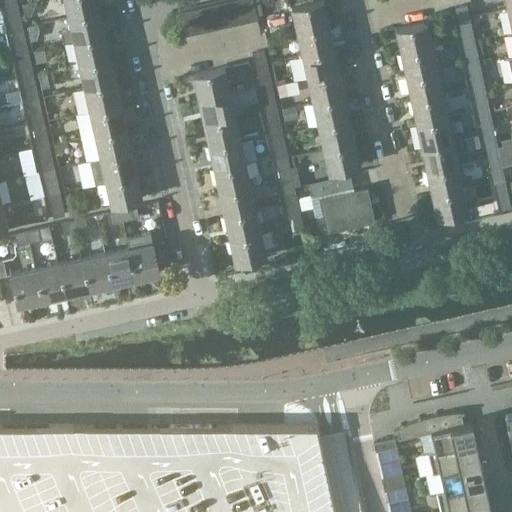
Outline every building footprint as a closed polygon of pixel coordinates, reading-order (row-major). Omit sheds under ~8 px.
[(63,0),(67,16),(98,9),(96,0),(63,0)] [(239,0),(230,0),(227,1),(232,25),(244,22),(239,0)] [(251,0),(239,0),(244,22),(256,19),(251,0)] [(318,0),(290,6),(295,30),(327,23),(322,0),(318,0)] [(219,28),(232,25),(227,1),(214,4),(219,28)] [(19,15),(16,4),(4,6),(7,18),(19,15)] [(214,4),(202,6),(208,30),(219,28),(214,4)] [(454,7),(456,19),(469,16),(466,4),(454,7)] [(202,6),(190,9),(195,33),(208,30),(202,6)] [(98,9),(67,16),(72,39),(104,32),(98,9)] [(195,33),(190,9),(178,12),(183,36),(195,33)] [(7,18),(10,30),(22,27),(19,15),(7,18)] [(456,19),(459,31),(471,28),(469,16),(456,19)] [(394,28),(399,52),(431,45),(426,21),(394,28)] [(295,30),(301,54),(333,47),(327,23),(295,30)] [(24,39),(22,27),(10,30),(12,41),(24,39)] [(474,40),(471,28),(459,31),(461,42),(474,40)] [(109,55),(104,32),(72,39),(77,62),(109,55)] [(15,53),(27,50),(24,39),(12,41),(15,53)] [(461,42),(464,54),(476,51),(474,40),(461,42)] [(431,45),(399,52),(404,76),(436,69),(431,45)] [(333,47),(301,54),(306,77),(338,70),(333,47)] [(30,62),(27,50),(15,53),(17,65),(30,62)] [(263,50),(251,53),(254,64),(266,62),(263,50)] [(464,54),(467,66),(479,63),(476,51),(464,54)] [(240,53),(224,56),(225,66),(242,63),(240,53)] [(114,79),(109,55),(77,62),(83,86),(114,79)] [(20,77),(32,74),(30,62),(17,65),(20,77)] [(256,76),(268,73),(266,62),(254,64),(256,76)] [(469,78),(481,75),(479,63),(467,66),(469,78)] [(191,74),(197,98),(228,91),(223,67),(191,74)] [(441,92),(436,69),(404,76),(410,99),(441,92)] [(306,77),(311,100),(343,93),(338,70),(306,77)] [(259,88),(271,85),(268,73),(256,76),(259,88)] [(35,86),(32,74),(20,77),(23,88),(35,86)] [(469,78),(472,89),(484,87),(481,75),(469,78)] [(114,79),(83,86),(88,109),(120,102),(114,79)] [(286,83),(276,85),(279,97),(289,94),(286,83)] [(271,85),(259,88),(261,100),(274,97),(271,85)] [(23,88),(25,100),(37,97),(35,86),(23,88)] [(487,98),(484,87),(472,89),(474,101),(487,98)] [(197,98),(202,121),(233,114),(228,91),(197,98)] [(441,92),(410,99),(415,122),(447,115),(441,92)] [(311,100),(316,124),(348,116),(343,93),(311,100)] [(40,109),(37,97),(25,100),(28,112),(40,109)] [(264,111),(276,108),(274,97),(261,100),(264,111)] [(474,101),(477,113),(489,110),(487,98),(474,101)] [(125,125),(120,102),(88,109),(93,133),(125,125)] [(292,105),(281,108),(284,120),(294,118),(292,105)] [(276,108),(264,111),(267,123),(279,120),(276,108)] [(28,112),(31,123),(43,121),(40,109),(28,112)] [(479,124),(492,122),(489,110),(477,113),(479,124)] [(233,114),(202,121),(207,145),(239,138),(233,114)] [(415,122),(420,146),(452,139),(447,115),(415,122)] [(348,116),(316,124),(321,147),(353,140),(348,116)] [(269,135),(281,132),(279,120),(267,123),(269,135)] [(45,132),(43,121),(31,123),(33,135),(45,132)] [(479,124),(482,136),(494,133),(492,122),(479,124)] [(125,125),(93,133),(99,156),(130,149),(125,125)] [(33,135),(36,147),(48,144),(45,132),(33,135)] [(281,132),(269,135),(272,146),(284,144),(281,132)] [(482,136),(484,148),(497,145),(494,133),(482,136)] [(501,144),(497,145),(499,157),(501,165),(511,162),(511,135),(500,138),(501,144)] [(25,188),(39,185),(26,137),(12,141),(25,188)] [(207,145),(212,168),(244,161),(239,138),(207,145)] [(420,146),(425,169),(457,162),(452,139),(420,146)] [(359,164),(353,140),(321,147),(327,171),(359,164)] [(51,156),(48,144),(36,147),(39,158),(51,156)] [(284,144),(272,146),(274,158),(287,155),(284,144)] [(487,160),(499,157),(497,145),(484,148),(487,160)] [(136,172),(130,149),(99,156),(104,179),(136,172)] [(277,170),(289,167),(287,155),(274,158),(277,170)] [(41,170),(53,167),(51,156),(39,158),(41,170)] [(487,160),(490,171),(502,169),(501,165),(499,157),(487,160)] [(244,161),(212,168),(217,191),(249,184),(244,161)] [(457,162),(425,169),(430,192),(462,185),(457,162)] [(56,179),(53,167),(41,170),(44,182),(56,179)] [(289,167),(277,170),(280,182),(292,179),(289,167)] [(492,183),(505,180),(502,169),(490,171),(492,183)] [(141,196),(136,172),(104,179),(110,203),(141,196)] [(315,214),(324,213),(327,228),(361,220),(359,210),(369,208),(365,188),(345,193),(344,188),(352,186),(349,173),(308,182),(315,214)] [(59,191),(56,179),(44,182),(46,194),(59,191)] [(280,182),(282,193),(294,190),(292,179),(280,182)] [(254,208),(249,184),(217,191),(223,215),(254,208)] [(467,210),(462,185),(430,192),(435,217),(467,210)] [(282,193),(285,205),(297,202),(294,190),(282,193)] [(46,194),(49,205),(61,203),(59,191),(46,194)] [(297,202),(285,205),(287,217),(299,214),(297,202)] [(64,214),(61,203),(49,205),(51,217),(64,214)] [(130,206),(118,209),(121,221),(133,218),(130,206)] [(259,231),(254,208),(223,215),(228,238),(259,231)] [(121,221),(118,209),(106,212),(109,224),(121,221)] [(287,217),(290,228),(302,226),(299,214),(287,217)] [(72,219),(74,232),(87,229),(84,217),(72,219)] [(62,234),(74,232),(72,219),(60,222),(62,234)] [(37,227),(25,230),(28,242),(40,240),(37,227)] [(28,242),(25,230),(13,233),(16,245),(28,242)] [(265,255),(259,231),(228,238),(233,262),(265,255)] [(151,240),(127,246),(134,277),(158,272),(151,240)] [(127,246),(103,251),(110,282),(134,277),(127,246)] [(103,251),(80,256),(87,288),(110,282),(103,251)] [(64,293),(87,288),(80,256),(57,262),(64,293)] [(41,298),(64,293),(57,262),(34,267),(41,298)] [(17,304),(41,298),(34,267),(9,272),(17,304)] [(426,451),(428,450),(476,440),(471,420),(463,421),(461,412),(464,412),(464,410),(443,412),(423,416),(393,429),(394,431),(397,430),(398,438),(422,433),(426,451)] [(0,511),(334,511),(319,437),(316,424),(283,424),(229,424),(71,424),(0,424),(0,511)] [(394,437),(373,441),(375,449),(395,445),(394,437)] [(432,470),(439,469),(480,460),(476,440),(428,450),(432,470)] [(480,460),(439,469),(443,489),(484,480),(480,460)] [(401,471),(391,473),(393,480),(394,487),(404,484),(403,478),(401,471)] [(391,473),(381,476),(382,482),(384,489),(394,487),(393,480),(391,473)] [(437,490),(441,511),(489,500),(484,480),(443,489),(437,490)] [(441,511),(491,511),(489,500),(441,511)]
